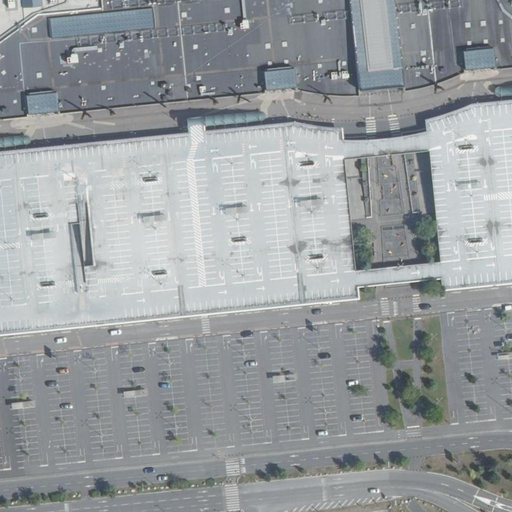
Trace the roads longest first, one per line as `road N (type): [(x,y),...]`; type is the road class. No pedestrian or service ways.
road 1 (unclassified): [(511,442),(0,489)]
road 2 (unclassified): [(93,511),(400,480)]
